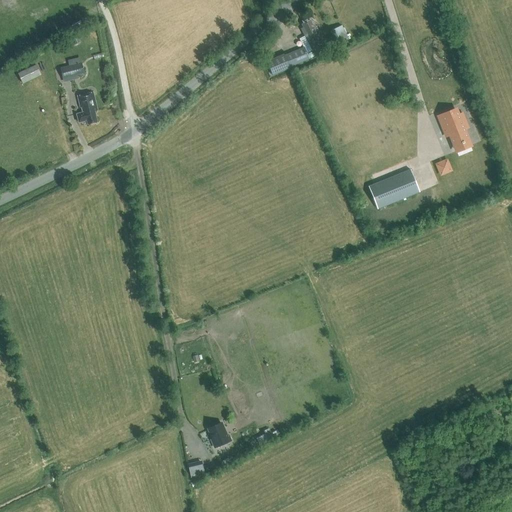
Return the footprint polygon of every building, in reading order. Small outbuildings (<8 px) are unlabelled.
[(302,29),(312,50),(324,44),(317,29),(315,30),(310,21),(302,25),(304,28),(302,29)] [(348,38),(341,25),(330,31),(336,43),(348,38)] [(70,43),(73,42),(75,45),(80,42),(77,37),(69,41),(70,43)] [(290,69),(289,67),(308,59),(303,48),(284,56),(283,55),(266,62),(272,76),(290,69)] [(22,83),(41,75),(36,63),(17,72),(22,83)] [(60,68),(62,79),(84,74),(81,63),(60,68)] [(92,94),(79,97),(82,113),(77,115),(79,122),(87,120),(88,123),(96,121),(93,111),(96,110),(92,94)] [(462,114),(458,116),(456,110),(442,116),(444,121),(440,123),(445,136),(450,135),(454,146),(461,143),(462,144),(464,143),(463,142),(468,140),(463,129),(468,127),(462,114)] [(368,187),(377,209),(419,192),(410,170),(368,187)] [(399,214),(392,218),(395,224),(402,220),(399,214)] [(215,448),(231,441),(228,434),(226,435),(221,423),(208,428),(213,439),(211,440),(215,448)] [(256,436),(260,444),(275,437),(270,429),(256,436)] [(204,472),(203,466),(196,468),(195,465),(188,467),(190,475),(204,472)]
